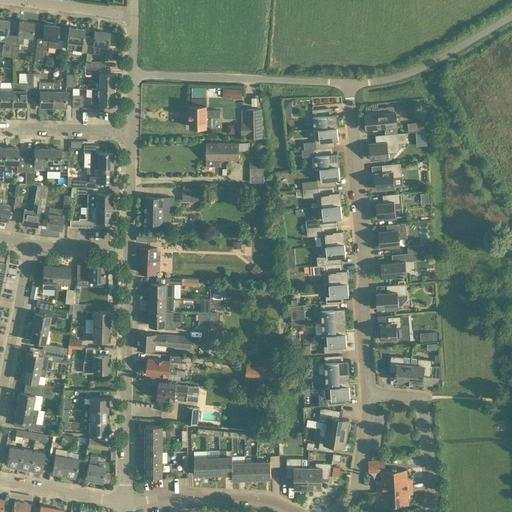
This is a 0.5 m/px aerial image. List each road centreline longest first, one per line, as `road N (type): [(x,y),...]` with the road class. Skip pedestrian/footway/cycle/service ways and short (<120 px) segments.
road 1 (residential): [(370,395),(348,83)]
road 2 (residential): [(125,503),(128,246)]
road 3 (residential): [(348,83),(132,73)]
road 4 (unclassified): [(348,83),(411,72),(511,15)]
road 5 (residential): [(296,511),(258,497),(125,503)]
road 6 (residential): [(128,246),(132,73)]
road 7 (residential): [(433,511),(423,398),(370,395)]
road 8 (residential): [(0,399),(30,242)]
road 9 (residential): [(133,16),(0,0)]
road 10 (residential): [(125,503),(0,480)]
road 11 (residential): [(335,511),(356,486),(370,395)]
